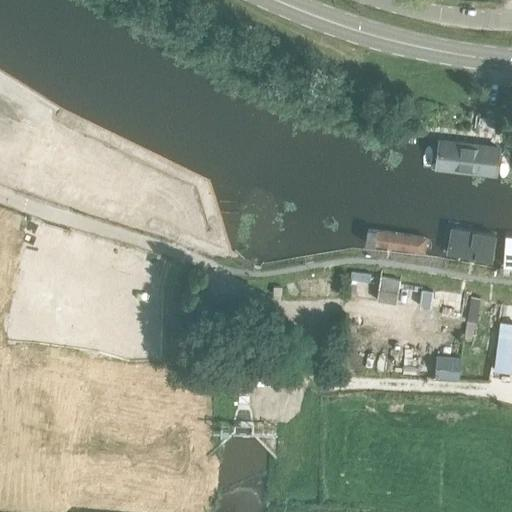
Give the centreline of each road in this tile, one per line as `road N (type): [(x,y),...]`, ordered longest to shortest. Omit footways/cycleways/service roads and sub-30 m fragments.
road 1 (residential): [(403,315),(278,303),(160,244),(0,194)]
road 2 (secondary): [(258,0),(384,46),(511,68)]
road 3 (secondary): [(511,53),(388,33),(291,0)]
road 4 (unclassified): [(511,25),(372,0)]
